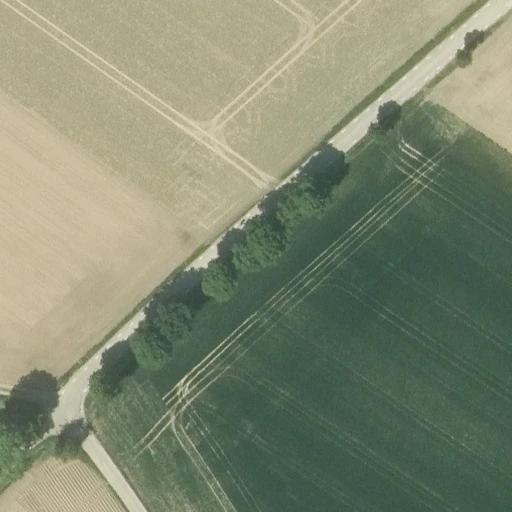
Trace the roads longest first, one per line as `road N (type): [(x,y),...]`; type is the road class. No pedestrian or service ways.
road 1 (unclassified): [(61,405),(268,200),(505,0)]
road 2 (unclassified): [(137,511),(61,405)]
